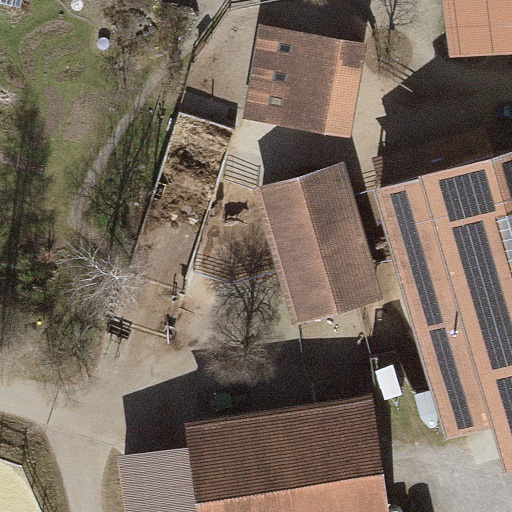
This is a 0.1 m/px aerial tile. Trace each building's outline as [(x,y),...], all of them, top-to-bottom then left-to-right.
[(511,0),(430,0),(439,68),(511,59),(511,0)] [(339,50),(258,38),(243,129),(325,142),(339,50)] [(484,136),(362,172),(444,449),(483,438),(497,485),(511,480),(511,163),(494,169),(484,136)] [(225,187),(160,168),(129,276),(193,295),(225,187)] [(250,202),(292,335),(385,306),(342,173),(250,202)] [(384,511),(367,404),(181,433),(193,511),(384,511)]
